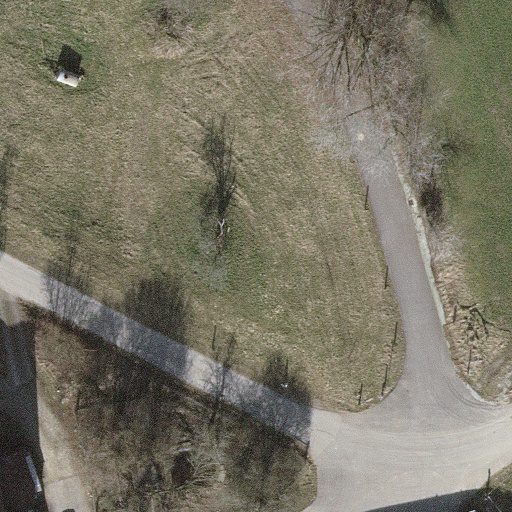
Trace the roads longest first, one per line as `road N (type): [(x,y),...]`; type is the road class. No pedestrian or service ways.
road 1 (track): [(311,0),(385,170),(415,276),(430,365),(432,488)]
road 2 (residential): [(432,488),(0,266)]
road 3 (track): [(69,511),(49,449),(27,420),(8,270)]
